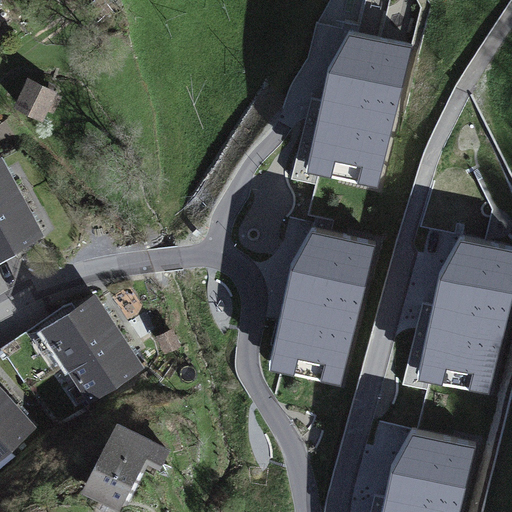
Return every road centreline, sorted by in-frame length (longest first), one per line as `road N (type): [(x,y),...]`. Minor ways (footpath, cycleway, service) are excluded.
road 1 (residential): [(151,262),(206,255),(238,268),(255,288),(249,370),(291,439),(302,511)]
road 2 (residential): [(151,262),(66,280),(0,311)]
